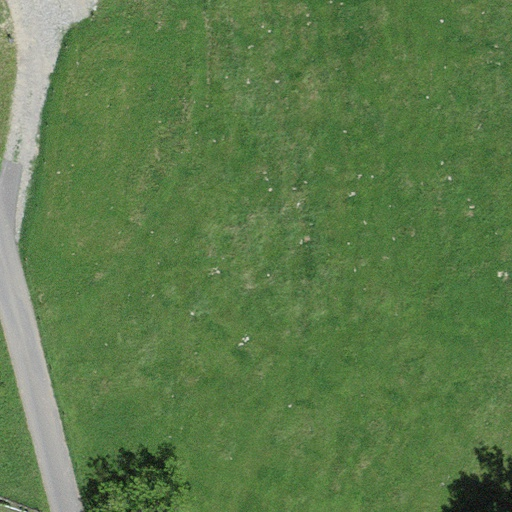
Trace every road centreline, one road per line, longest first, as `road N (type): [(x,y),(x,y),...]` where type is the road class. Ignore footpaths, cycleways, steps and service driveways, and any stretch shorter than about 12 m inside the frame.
road 1 (unclassified): [(67,511),(0,245)]
road 2 (unknown): [(0,193),(16,71),(11,0)]
